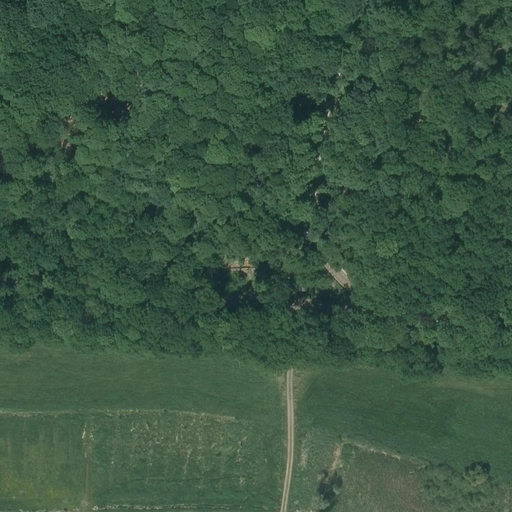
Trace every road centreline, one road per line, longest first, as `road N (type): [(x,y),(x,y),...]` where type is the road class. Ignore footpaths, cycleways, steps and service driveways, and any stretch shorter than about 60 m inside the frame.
road 1 (unclassified): [(0,285),(240,303)]
road 2 (unclassified): [(310,222),(321,114),(360,0)]
road 3 (track): [(281,511),(290,364),(341,310)]
road 4 (unclassified): [(403,313),(240,303)]
road 5 (unclassified): [(403,313),(343,279),(310,222)]
